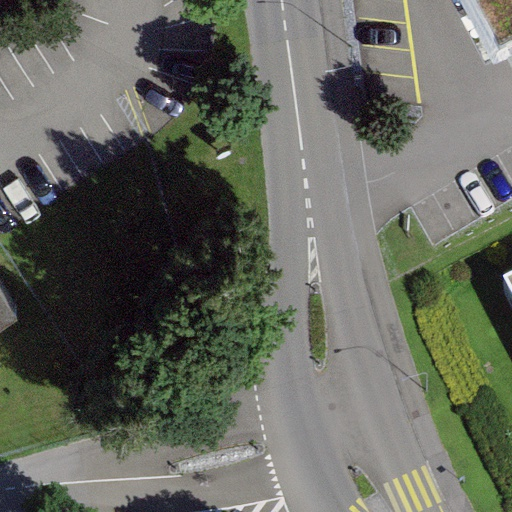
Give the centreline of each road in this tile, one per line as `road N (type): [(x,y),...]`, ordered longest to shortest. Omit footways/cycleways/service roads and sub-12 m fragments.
road 1 (unclassified): [(339,427),(317,331),(282,0)]
road 2 (residential): [(0,493),(175,468),(339,427)]
